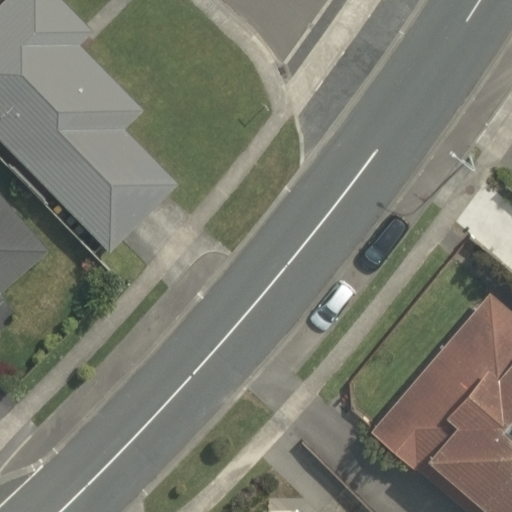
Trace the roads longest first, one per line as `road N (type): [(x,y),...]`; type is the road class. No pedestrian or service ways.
road 1 (tertiary): [(438,108),(265,342),(85,511)]
road 2 (residential): [(286,0),(438,108)]
road 3 (tertiary): [(501,0),(438,108)]
